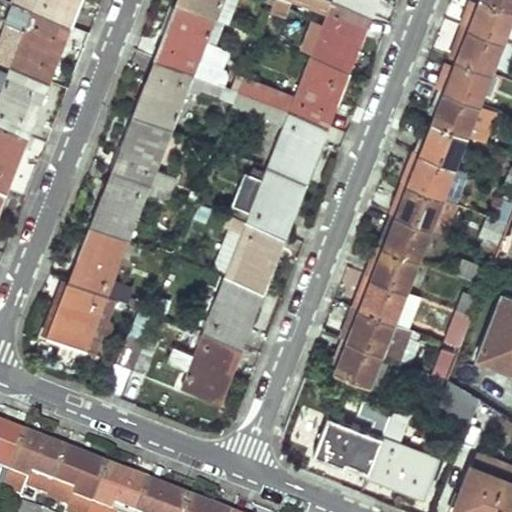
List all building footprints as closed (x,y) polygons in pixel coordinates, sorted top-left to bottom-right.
[(14,0),(14,1),(68,22),(76,0),(14,0)] [(169,30),(159,56),(226,82),(232,67),(201,54),(216,15),(178,0),(175,0),(164,28),(169,30)] [(178,0),(216,15),(221,0),(178,0)] [(340,0),(300,0),(326,10),(312,52),(350,67),(363,35),(359,33),(368,10),(340,0)] [(340,0),(368,10),(372,0),(340,0)] [(511,14),(511,4),(501,0),(475,0),(473,7),(469,6),(462,22),(503,37),(511,14)] [(68,22),(14,1),(9,14),(27,21),(10,63),(51,78),(63,47),(59,45),(68,22)] [(503,37),(462,22),(457,36),(462,39),(456,56),(491,69),(503,37)] [(350,67),(312,52),(295,91),(245,73),(239,87),(325,120),(334,95),(338,96),(350,67)] [(145,80),(134,109),(173,125),(189,83),(198,87),(199,83),(222,91),(226,82),(159,56),(149,81),(145,80)] [(491,69),(456,56),(449,71),(444,70),(438,84),(479,100),(491,69)] [(51,78),(10,63),(0,89),(0,122),(24,132),(35,108),(38,109),(51,78)] [(239,87),(226,82),(222,91),(235,97),(239,87)] [(479,100),(438,84),(433,99),(438,102),(432,118),(466,132),(479,100)] [(325,120),(239,87),(235,97),(284,119),(269,162),(307,177),(320,146),(316,144),(325,120)] [(126,141),(116,166),(173,188),(178,174),(157,166),(173,125),(134,109),(122,139),(126,141)] [(421,131),(414,146),(454,162),(466,132),(432,118),(425,133),(421,131)] [(24,132),(0,122),(0,186),(6,189),(19,157),(15,155),(19,145),(24,147),(28,134),(24,132)] [(454,162),(414,146),(408,161),(414,162),(407,180),(442,193),(454,162)] [(307,177),(269,162),(248,217),(283,230),(292,206),(295,208),(307,177)] [(103,189),(90,221),(130,236),(147,191),(169,199),(173,188),(116,166),(107,190),(103,189)] [(442,193),(407,180),(402,195),(397,194),(390,210),(429,226),(442,193)] [(511,206),(511,184),(507,183),(496,211),(508,216),(511,206)] [(429,226),(390,210),(385,224),(390,227),(383,243),(418,256),(429,226)] [(504,220),(490,215),(478,242),(491,247),(504,220)] [(283,230),(248,217),(225,274),(264,289),(277,257),(273,255),(283,230)] [(130,236),(90,221),(79,250),(83,252),(74,276),(109,290),(130,236)] [(378,240),(372,255),(377,258),(383,243),(378,240)] [(372,255),(366,271),(405,286),(418,256),(383,243),(377,258),(372,255)] [(489,266),(459,255),(453,269),(483,281),(489,266)] [(393,318),(409,324),(421,293),(405,286),(366,271),(360,285),(366,288),(359,305),(393,318)] [(264,289),(225,274),(204,328),(239,341),(249,317),(253,318),(264,289)] [(109,290),(74,276),(64,301),(60,299),(48,329),(87,346),(109,290)] [(480,290),(464,284),(455,306),(471,313),(480,290)] [(360,285),(354,302),(359,305),(366,288),(360,285)] [(511,291),(501,288),(479,354),(511,365),(511,291)] [(359,305),(354,302),(347,318),(353,321),(359,305)] [(359,305),(353,321),(347,318),(342,333),(381,349),(393,318),(359,305)] [(459,343),(471,313),(455,306),(442,337),(443,338),(459,343)] [(409,324),(393,318),(381,349),(398,356),(410,324),(409,324)] [(144,333),(131,327),(118,356),(132,361),(144,333)] [(239,341),(204,328),(183,382),(220,399),(234,367),(230,365),(239,341)] [(144,331),(144,333),(132,361),(146,366),(158,335),(144,331)] [(381,349),(342,333),(335,350),(341,352),(335,366),(369,380),(381,349)] [(446,375),(459,343),(443,338),(431,369),(446,375)] [(188,367),(192,349),(172,345),(168,362),(188,367)] [(442,376),(417,366),(411,380),(437,390),(442,376)] [(446,375),(445,378),(440,391),(434,407),(469,420),(478,396),(446,375)] [(379,430),(329,410),(314,449),(369,471),(395,407),(364,395),(360,404),(371,409),(368,419),(381,425),(379,430)] [(439,453),(400,438),(411,407),(395,407),(369,471),(423,493),(439,453)] [(24,435),(0,426),(0,467),(9,471),(24,435)] [(64,451),(24,435),(9,471),(2,487),(20,493),(24,485),(47,493),(64,451)] [(478,446),(472,463),(504,474),(511,458),(478,446)] [(89,511),(107,467),(64,451),(47,493),(71,503),(67,511),(89,511)] [(472,463),(471,462),(453,504),(473,511),(511,511),(511,477),(504,474),(472,463)] [(135,511),(147,483),(107,467),(89,511),(112,511),(113,511),(115,511),(135,511)] [(184,511),(189,499),(147,483),(135,511),(184,511)] [(24,485),(20,493),(43,504),(47,493),(24,485)] [(47,493),(43,504),(62,511),(67,511),(71,503),(47,493)] [(222,511),(189,499),(184,511),(222,511)] [(39,511),(40,511),(12,500),(7,511),(39,511)]
